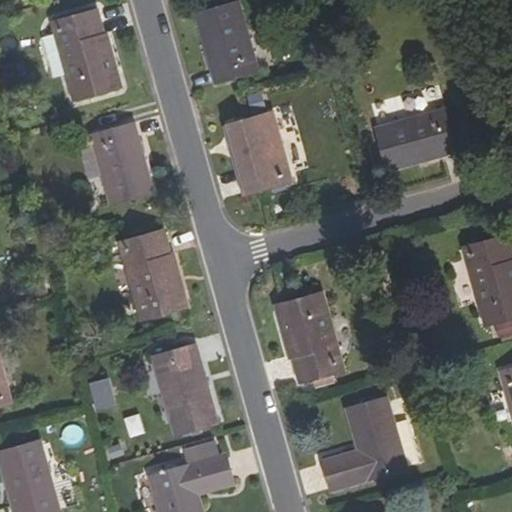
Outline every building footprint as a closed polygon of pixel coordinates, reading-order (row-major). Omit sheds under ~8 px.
[(260,71),(240,1),(198,13),(217,83),(260,71)] [(119,87),(97,10),(53,22),(75,100),(119,87)] [(19,82),(16,72),(7,75),(10,84),(19,82)] [(459,151),(448,110),(376,129),(389,170),(459,151)] [(274,112),(235,123),(247,167),(241,168),(249,193),(293,181),(274,112)] [(153,192),(133,123),(90,135),(110,204),(153,192)] [(228,125),(241,168),(247,167),(235,123),(228,125)] [(186,307),(165,230),(120,242),(143,319),(186,307)] [(511,318),(511,250),(507,235),(464,248),(486,326),(511,318)] [(346,369),(324,292),(280,305),(302,382),(346,369)] [(219,424),(196,344),(154,356),(177,436),(219,424)] [(0,356),(0,406),(13,402),(0,356)] [(511,369),(502,372),(511,408),(511,369)] [(92,382),(96,410),(116,407),(113,379),(92,382)] [(349,410),(362,450),(324,462),(333,491),(410,469),(389,398),(349,410)] [(132,439),(147,433),(139,413),(125,419),(132,439)] [(55,511),(60,511),(41,441),(0,452),(0,454),(16,511),(55,511)] [(234,483),(226,454),(149,476),(159,511),(202,511),(197,494),(234,483)]
